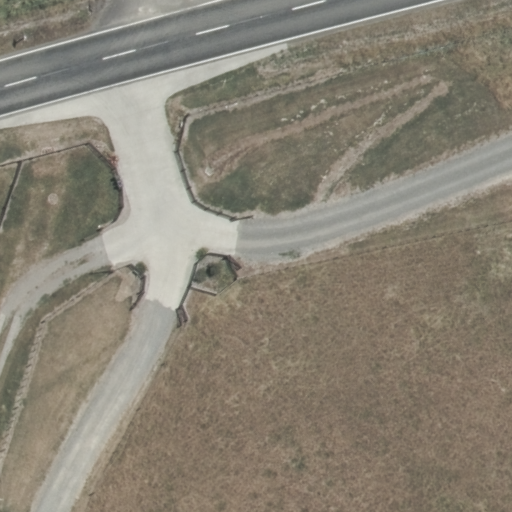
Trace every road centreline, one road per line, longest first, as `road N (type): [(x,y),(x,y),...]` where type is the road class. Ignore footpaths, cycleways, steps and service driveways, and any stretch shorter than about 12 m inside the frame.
road 1 (unknown): [(136,58),(22,511)]
road 2 (tertiary): [(356,0),(0,95)]
